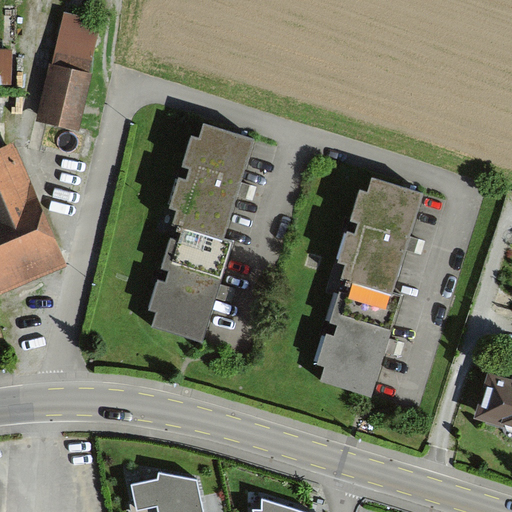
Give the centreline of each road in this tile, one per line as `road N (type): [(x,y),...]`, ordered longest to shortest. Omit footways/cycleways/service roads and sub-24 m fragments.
road 1 (residential): [(49,400),(116,107),(150,89),(456,190),(398,390)]
road 2 (tertiary): [(49,400),(165,411),(353,465)]
road 3 (tertiary): [(353,465),(501,511)]
